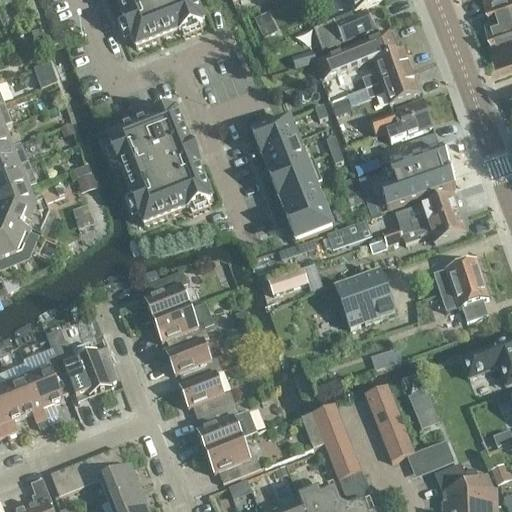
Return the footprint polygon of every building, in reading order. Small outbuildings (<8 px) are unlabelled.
[(119,0),(127,19),(126,19),(135,42),(136,42),(139,50),(181,33),(182,34),(205,25),(204,24),(207,23),(198,0),(119,0)] [(349,0),(355,14),(355,15),(365,11),(383,3),(381,0),(349,0)] [(492,19),(484,22),(491,41),(511,33),(511,0),(485,0),(490,12),(492,19)] [(352,20),(350,16),(316,31),(326,54),(374,34),(366,14),(352,20)] [(268,18),(255,24),(264,42),(276,36),(268,18)] [(23,21),(22,24),(23,27),(26,28),(29,27),(30,24),(29,21),(26,20),(23,21)] [(41,31),(32,35),(37,47),(46,43),(41,31)] [(367,92),(411,75),(396,34),(318,64),(325,83),(374,64),(379,77),(364,83),(367,92)] [(511,37),(493,44),(500,65),(511,61),(511,37)] [(314,56),(293,62),(296,71),(310,67),(317,65),(317,64),(316,64),(314,56)] [(51,69),(42,72),(45,81),(55,77),(51,69)] [(367,92),(371,102),(385,97),(390,109),(420,98),(411,75),(367,92)] [(62,93),(52,97),(56,109),(66,105),(62,93)] [(352,115),(347,103),(332,109),(336,121),(352,115)] [(4,107),(0,109),(0,132),(4,131),(12,127),(4,107)] [(388,137),(391,147),(432,132),(422,107),(398,116),(404,131),(399,133),(388,137)] [(58,109),(49,113),(51,119),(60,115),(58,109)] [(324,109),(315,112),(320,124),(328,121),(324,109)] [(154,122),(112,139),(115,146),(114,147),(123,170),(124,169),(135,197),(134,198),(143,221),(144,220),(147,228),(190,211),(190,212),(213,203),(212,202),(215,201),(202,168),(203,167),(194,144),(193,145),(180,112),(177,113),(177,112),(154,121),(154,122)] [(394,118),(372,126),(378,141),(388,137),(399,133),(394,118)] [(289,123),(253,137),(257,147),(259,152),(262,160),(263,160),(263,159),(298,145),(289,123)] [(72,127),(61,132),(64,139),(75,135),(72,127)] [(0,155),(12,151),(11,151),(4,131),(0,132),(0,155)] [(428,139),(417,144),(421,155),(432,150),(428,139)] [(335,141),(327,144),(331,156),(340,153),(335,141)] [(298,145),(263,159),(263,160),(271,179),(271,180),(307,166),(306,165),(298,145)] [(0,179),(29,167),(21,147),(12,151),(0,155),(0,179)] [(385,209),(453,185),(439,151),(383,171),(389,186),(377,190),(385,209)] [(340,153),(331,156),(335,168),(344,165),(340,153)] [(271,179),(270,179),(279,202),(280,202),(280,201),(315,187),(315,188),(322,185),(313,162),(306,165),(307,166),(271,180),(271,179)] [(29,167),(0,179),(0,202),(28,191),(28,192),(37,189),(29,167)] [(87,168),(75,173),(78,181),(90,177),(87,168)] [(93,178),(78,183),(82,196),(97,191),(93,178)] [(370,214),(377,212),(364,178),(357,181),(370,214)] [(351,184),(342,187),(346,199),(355,196),(355,195),(351,184)] [(315,187),(280,201),(280,202),(288,221),(288,222),(324,208),(315,188),(315,187)] [(0,224),(30,236),(39,240),(49,217),(45,208),(36,211),(28,192),(28,191),(0,202),(0,224)] [(355,196),(346,199),(351,211),(360,208),(355,196)] [(422,210),(407,215),(411,226),(414,234),(459,218),(453,200),(422,210)] [(288,221),(287,222),(294,241),(295,242),(296,245),(306,241),(332,230),(324,208),(288,222),(288,221)] [(414,234),(402,238),(402,239),(404,244),(406,249),(418,245),(417,241),(432,236),(433,241),(436,248),(456,241),(466,238),(459,218),(414,234)] [(0,265),(17,259),(15,254),(19,242),(20,238),(28,241),(30,236),(0,224),(0,265)] [(366,226),(347,233),(352,248),(371,241),(366,226)] [(82,253),(102,240),(95,230),(75,244),(82,253)] [(404,244),(402,239),(402,238),(400,231),(383,237),(387,250),(404,244)] [(296,251),(278,256),(281,265),(299,259),(296,251)] [(477,264),(433,279),(440,298),(483,283),(477,264)] [(269,286),(274,299),(310,286),(305,273),(269,286)] [(155,328),(192,313),(183,291),(188,289),(183,276),(151,289),(156,300),(146,305),(155,328)] [(334,293),(349,334),(395,317),(381,276),(334,293)] [(483,283),(440,298),(446,317),(489,302),(483,283)] [(336,307),(310,315),(318,339),(344,331),(336,307)] [(172,357),(204,345),(210,343),(205,330),(199,332),(192,313),(155,328),(163,348),(168,346),(172,357)] [(246,313),(236,316),(240,328),(250,324),(246,313)] [(396,336),(400,348),(423,342),(419,328),(396,336)] [(60,333),(47,338),(52,350),(65,345),(60,333)] [(191,388),(217,378),(223,376),(218,363),(212,365),(204,345),(172,357),(167,359),(176,381),(186,377),(191,388)] [(511,345),(463,364),(470,383),(500,371),(507,391),(511,388),(511,345)] [(75,359),(62,364),(75,396),(86,391),(90,402),(113,393),(98,356),(97,356),(95,351),(89,348),(76,353),(75,359)] [(387,369),(383,357),(372,361),(376,373),(387,369)] [(46,362),(27,369),(32,381),(46,416),(49,426),(61,421),(58,411),(67,408),(63,400),(70,398),(55,360),(46,363),(46,362)] [(27,369),(7,377),(11,389),(25,424),(35,420),(39,430),(49,426),(46,416),(32,381),(27,369)] [(7,377),(0,379),(0,419),(9,442),(20,437),(16,428),(25,424),(11,389),(7,377)] [(205,424),(237,412),(231,396),(225,398),(217,378),(191,388),(180,392),(189,414),(199,410),(205,424)] [(370,411),(393,402),(388,391),(366,400),(370,411)] [(416,418),(433,412),(426,395),(409,402),(416,418)] [(370,411),(375,422),(397,413),(393,402),(370,411)] [(306,434),(340,421),(335,410),(302,423),(306,434)] [(257,437),(249,416),(240,419),(237,412),(205,424),(208,432),(198,436),(207,460),(244,445),(243,442),(257,437)] [(397,413),(375,422),(379,433),(401,425),(397,413)] [(0,419),(0,445),(9,442),(0,419)] [(311,445),(344,432),(340,421),(306,434),(311,445)] [(401,425),(379,433),(383,444),(406,436),(401,425)] [(314,453),(325,449),(326,452),(349,443),(344,432),(311,445),(314,453)] [(511,442),(509,435),(493,441),(498,451),(511,445),(511,442)] [(388,456),(410,447),(406,436),(383,444),(388,456)] [(349,443),(326,452),(331,463),(353,455),(349,443)] [(244,445),(207,460),(215,479),(225,475),(230,487),(262,474),(257,461),(251,464),(244,445)] [(446,446),(425,454),(433,474),(454,466),(446,446)] [(388,456),(392,467),(407,461),(415,458),(410,447),(388,456)] [(118,452),(107,456),(116,479),(127,474),(118,452)] [(357,466),(353,455),(331,463),(335,474),(357,466)] [(116,479),(107,456),(96,461),(105,483),(116,479)] [(101,485),(105,483),(96,461),(85,465),(94,487),(101,484),(101,485)] [(74,470),(83,492),(94,487),(85,465),(74,470)] [(357,466),(335,474),(339,486),(362,477),(357,466)] [(498,490),(511,484),(511,479),(511,475),(507,477),(504,468),(490,474),(498,490)] [(496,511),(496,491),(493,491),(488,478),(479,482),(476,473),(464,477),(461,469),(435,479),(443,500),(443,511),(496,511)] [(63,474),(72,496),(83,492),(74,470),(63,474)] [(286,470),(277,473),(280,481),(289,477),(286,470)] [(116,479),(105,483),(101,485),(110,505),(139,493),(131,473),(127,474),(116,479)] [(60,501),(72,496),(63,474),(51,479),(60,501)] [(277,511),(372,511),(370,507),(358,511),(352,511),(351,507),(372,499),(364,480),(363,477),(340,486),(348,507),(341,510),(334,491),(300,505),(300,503),(277,511)] [(31,511),(50,511),(50,509),(53,508),(44,484),(31,489),(38,504),(35,506),(36,510),(31,511)] [(110,505),(112,511),(146,511),(139,493),(110,505)]
